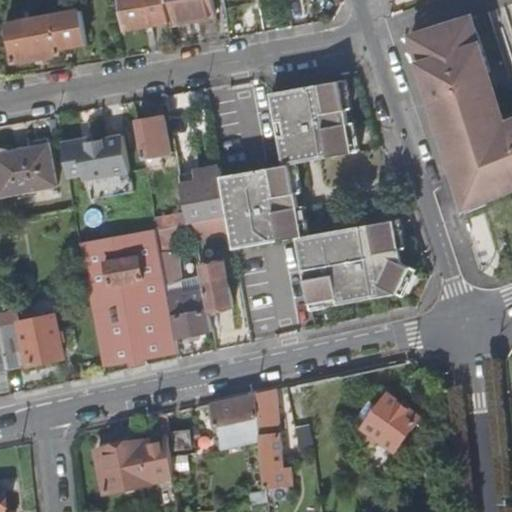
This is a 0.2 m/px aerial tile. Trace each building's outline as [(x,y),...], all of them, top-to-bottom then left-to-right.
[(119,0),(127,34),(171,25),(168,7),(166,0),(119,0)] [(166,0),(168,7),(172,6),(176,24),(216,17),(212,0),(166,0)] [(259,0),(252,0),(256,19),(263,17),(259,0)] [(303,0),(288,0),(294,30),(308,27),(303,0)] [(511,2),(492,8),(499,33),(511,29),(511,2)] [(62,18),(8,28),(15,67),(62,57),(61,51),(89,46),(82,13),(62,18)] [(469,41),(475,38),(468,23),(463,25),(469,41)] [(477,215),(511,200),(511,136),(510,137),(503,120),(491,90),(488,91),(482,78),(486,77),(490,76),(475,38),(469,41),(463,25),(415,44),(422,60),(416,62),(441,123),(457,165),(477,215)] [(410,46),(416,62),(422,60),(415,44),(410,46)] [(488,91),(491,90),(486,77),(482,78),(488,91)] [(273,96),(287,167),(312,162),(355,154),(341,82),(273,96)] [(511,119),(511,120),(510,117),(503,120),(510,137),(511,136),(511,119)] [(138,125),(145,162),(172,157),(164,120),(138,125)] [(441,123),(437,125),(454,167),(457,165),(441,123)] [(86,143),(65,147),(71,180),(86,178),(87,184),(131,175),(124,139),(91,145),(87,146),(86,143)] [(51,148),(0,157),(0,191),(2,201),(59,189),(51,148)] [(187,160),(179,162),(183,185),(191,183),(187,160)] [(224,179),(224,182),(293,168),(309,165),(312,165),(312,162),(287,167),(224,179)] [(224,182),(228,201),(232,222),(237,251),(300,239),(307,238),(293,168),(224,182)] [(215,176),(218,203),(228,201),(224,182),(224,179),(223,175),(215,176)] [(218,203),(188,210),(189,218),(191,230),(195,229),(232,222),(228,201),(218,203)] [(156,225),(158,236),(191,230),(189,218),(156,225)] [(398,220),(322,235),(337,308),(403,295),(409,298),(420,271),(406,262),(398,220)] [(314,312),(337,308),(322,235),(307,238),(300,239),(314,312)] [(158,236),(137,240),(141,263),(146,288),(149,305),(170,301),(158,236)] [(106,246),(110,270),(141,263),(137,240),(106,246)] [(84,250),(97,315),(118,311),(115,294),(110,270),(106,246),(84,250)] [(110,270),(115,294),(146,288),(141,263),(110,270)] [(227,263),(202,267),(206,286),(211,313),(211,316),(236,312),(227,263)] [(118,311),(97,315),(108,373),(129,368),(130,374),(146,371),(137,327),(174,320),(171,303),(170,301),(149,305),(146,288),(115,294),(118,311)] [(171,303),(174,320),(186,318),(183,301),(171,303)] [(186,318),(174,320),(178,343),(215,336),(211,316),(211,313),(186,318)] [(56,320),(0,331),(0,332),(8,374),(64,362),(56,320)] [(137,327),(146,371),(182,363),(178,343),(174,320),(137,327)] [(381,380),(378,367),(342,375),(344,388),(381,380)] [(344,388),(342,375),(300,384),(307,411),(327,407),(332,436),(339,436),(350,434),(344,388)] [(286,475),(278,389),(259,393),(261,417),(266,477),(286,475)] [(259,393),(215,402),(220,426),(261,417),(259,393)] [(424,417),(393,395),(368,429),(399,452),(424,417)] [(302,452),(317,450),(311,424),(297,427),(302,452)] [(170,434),(173,450),(192,448),(190,431),(170,434)] [(350,434),(339,436),(344,473),(355,472),(350,434)] [(147,441),(100,451),(109,493),(156,483),(147,441)] [(0,511),(8,511),(7,491),(0,492),(0,511)]
